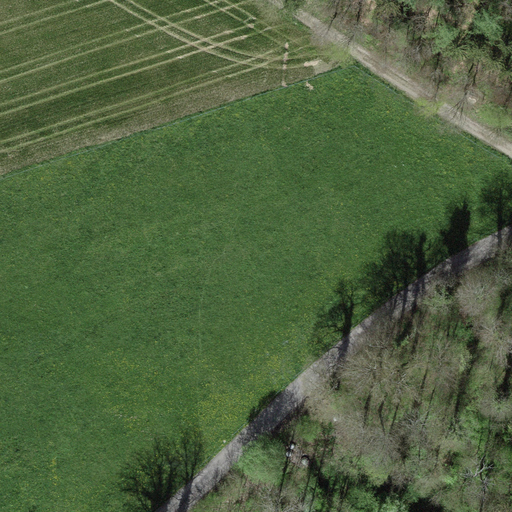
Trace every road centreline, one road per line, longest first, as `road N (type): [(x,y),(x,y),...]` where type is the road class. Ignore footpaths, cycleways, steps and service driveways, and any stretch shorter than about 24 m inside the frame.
road 1 (residential): [(511,235),(395,308),(169,511)]
road 2 (track): [(269,0),(511,149)]
